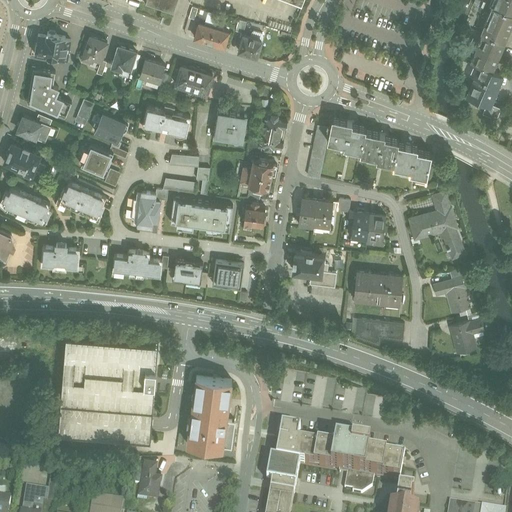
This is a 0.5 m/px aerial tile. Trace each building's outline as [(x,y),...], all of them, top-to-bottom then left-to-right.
[(178,0),(147,0),(146,4),(174,14),(178,0)] [(511,0),(494,0),(493,5),(495,6),(511,12),(511,0)] [(198,8),(192,6),(189,17),(195,19),(198,8)] [(511,25),(511,12),(495,6),(487,24),(485,23),(481,32),(482,33),(505,42),(511,25)] [(217,22),(219,13),(210,10),(207,19),(217,22)] [(246,22),(239,19),(236,30),(243,32),(246,22)] [(224,27),(206,21),(205,24),(200,22),(195,38),(202,39),(201,41),(217,46),(218,44),(225,46),(229,31),(223,29),(224,27)] [(57,33),(48,31),(47,35),(39,33),(35,54),(48,56),(49,59),(55,60),(57,58),(67,59),(71,39),(66,38),(66,36),(57,34),(57,33)] [(505,42),(482,33),(471,60),(493,70),(505,42)] [(262,40),(244,34),(239,51),(257,57),(262,40)] [(108,42),(91,36),(90,40),(88,39),(84,49),(86,50),(82,61),(91,64),(93,60),(101,62),(108,42)] [(136,51),(119,45),(117,52),(115,51),(113,59),(115,60),(113,66),(130,72),(136,51)] [(165,65),(145,59),(140,76),(160,82),(163,73),(165,65)] [(107,61),(102,60),(97,73),(103,75),(107,61)] [(493,70),(471,60),(466,71),(476,75),(470,90),(479,94),(477,99),(487,103),(490,104),(490,103),(503,74),(493,70)] [(189,65),(189,67),(182,65),(181,69),(178,68),(176,75),(178,76),(176,84),(207,94),(209,86),(212,87),(214,79),(212,78),(213,74),(206,72),(207,71),(189,65)] [(56,71),(36,67),(35,74),(32,73),(29,94),(32,95),(29,102),(57,114),(59,110),(67,114),(72,101),(55,94),(56,91),(57,92),(59,87),(54,84),(56,71)] [(171,75),(163,73),(160,82),(162,82),(158,96),(164,97),(171,75)] [(94,102),(85,98),(78,114),(88,118),(94,102)] [(490,103),(490,104),(487,103),(483,113),(497,119),(501,108),(490,103)] [(165,109),(148,105),(143,125),(161,129),(162,125),(170,127),(169,131),(187,135),(191,115),(174,111),(175,108),(165,106),(165,109)] [(248,115),(218,110),(214,135),(224,136),(224,139),(234,140),(235,138),(244,139),(248,115)] [(127,122),(103,112),(95,130),(114,138),(119,140),(123,131),(125,132),(127,130),(128,128),(128,127),(128,126),(128,124),(126,123),(127,122)] [(279,114),(267,112),(260,147),(272,149),(272,146),(282,148),(282,146),(284,145),(285,142),(283,141),(287,125),(288,125),(289,122),(288,120),(288,119),(278,117),(279,114)] [(52,119),(39,113),(36,120),(50,125),(52,119)] [(36,120),(24,115),(18,129),(45,140),(51,126),(50,125),(36,120)] [(353,121),(333,117),(329,134),(328,140),(345,143),(344,146),(362,150),(366,130),(366,127),(352,124),(353,121)] [(386,134),(366,130),(362,150),(361,153),(377,156),(377,159),(394,162),(398,142),(399,139),(385,137),(386,134)] [(329,134),(317,131),(316,138),(328,140),(329,134)] [(119,140),(114,138),(112,144),(119,147),(120,147),(122,142),(119,140)] [(328,140),(316,138),(315,144),(327,147),(328,140)] [(110,149),(91,141),(81,164),(105,174),(114,152),(114,151),(110,149)] [(30,148),(24,145),(23,147),(13,142),(12,145),(10,146),(9,147),(9,148),(8,149),(9,151),(9,152),(5,162),(25,170),(25,172),(25,173),(30,174),(31,174),(32,173),(35,168),(43,172),(46,163),(38,160),(41,154),(29,149),(30,148)] [(418,146),(398,142),(394,162),(394,165),(410,169),(410,172),(427,175),(432,152),(418,149),(418,146)] [(119,147),(112,144),(110,149),(114,151),(114,152),(117,153),(119,147)] [(327,147),(315,144),(314,150),(325,153),(327,147)] [(120,147),(119,147),(117,153),(126,157),(129,151),(120,147)] [(325,153),(314,150),(312,157),(324,159),(325,153)] [(200,155),(173,155),(170,165),(200,166),(200,155)] [(268,158),(259,156),(259,160),(254,159),(252,168),(244,166),(241,181),(249,183),(249,184),(255,185),(254,190),(254,191),(261,192),(262,192),(263,187),(269,188),(272,174),(275,175),(277,164),(274,164),(274,163),(267,162),(268,158)] [(324,159),(312,157),(311,163),(323,166),(324,159)] [(323,166),(311,163),(310,169),(321,172),(323,166)] [(211,168),(198,166),(197,178),(203,179),(210,180),(211,168)] [(122,172),(111,167),(105,181),(116,185),(122,172)] [(321,172),(310,169),(308,176),(320,178),(321,172)] [(73,207),(60,201),(63,195),(61,195),(65,185),(66,186),(69,180),(74,182),(75,182),(76,181),(78,181),(78,173),(77,172),(73,172),(69,173),(65,174),(62,176),(55,192),(46,188),(41,198),(51,202),(49,207),(52,208),(48,218),(45,216),(44,219),(53,223),(55,219),(67,225),(76,205),(74,204),(73,207)] [(166,177),(163,187),(169,188),(169,190),(195,192),(197,182),(166,177)] [(209,194),(210,180),(203,179),(201,193),(209,194)] [(91,191),(83,188),(84,187),(74,182),(69,180),(66,186),(65,185),(61,195),(63,195),(60,201),(73,207),(74,204),(76,205),(85,209),(84,211),(97,217),(100,211),(102,212),(105,203),(104,202),(106,196),(91,190),(91,191)] [(27,193),(11,186),(9,191),(6,189),(2,198),(5,200),(4,204),(9,206),(8,208),(17,212),(18,210),(29,215),(28,217),(37,221),(38,219),(43,221),(44,219),(45,216),(48,218),(52,208),(49,207),(51,202),(41,198),(35,196),(34,197),(27,194),(27,193)] [(163,188),(157,188),(156,192),(157,192),(156,200),(161,201),(162,201),(162,198),(168,199),(169,190),(169,188),(163,187),(163,188)] [(261,192),(254,191),(254,190),(250,189),(248,198),(260,199),(261,192)] [(156,192),(142,190),(142,193),(137,193),(137,198),(134,198),(132,218),(135,218),(134,224),(138,224),(138,225),(153,227),(153,221),(159,221),(161,201),(156,200),(157,192),(156,192)] [(446,191),(434,194),(437,207),(438,206),(449,203),(446,191)] [(174,197),(171,222),(177,223),(176,229),(194,231),(195,224),(207,226),(206,233),(224,236),(225,232),(231,233),(235,206),(174,197)] [(318,199),(302,197),(299,224),(307,225),(307,222),(315,223),(318,199)] [(334,201),(318,199),(315,223),(315,226),(324,227),(325,224),(331,225),(334,201)] [(260,202),(252,201),(252,205),(247,204),(244,223),(245,223),(244,227),(252,228),(252,224),(253,224),(264,225),(264,224),(266,223),(267,218),(265,216),(266,207),(259,206),(260,202)] [(449,203),(438,206),(439,210),(411,218),(416,237),(443,230),(450,246),(447,247),(448,248),(456,245),(460,254),(465,252),(455,227),(456,226),(451,207),(449,203)] [(371,213),(355,211),(352,235),(359,235),(358,238),(367,240),(371,213)] [(386,215),(371,213),(367,240),(383,242),(386,215)] [(11,231),(0,225),(0,254),(2,256),(7,259),(12,247),(14,247),(16,243),(11,231)] [(67,243),(57,242),(57,246),(43,245),(42,264),(54,265),(54,263),(67,264),(67,266),(79,267),(80,247),(67,246),(67,243)] [(128,255),(115,253),(113,269),(130,271),(131,269),(144,271),(144,273),(161,275),(162,267),(163,259),(150,257),(150,251),(129,249),(128,255)] [(315,252),(306,251),(306,252),(296,251),(294,270),(312,273),(322,274),(322,273),(327,274),(328,272),(329,264),(323,263),(324,254),(315,253),(315,252)] [(185,258),(176,257),(173,276),(200,279),(203,260),(193,259),(193,257),(185,256),(185,258)] [(215,260),(212,283),(240,287),(243,264),(215,260)] [(464,266),(450,270),(453,279),(462,276),(463,277),(467,276),(464,266)] [(373,272),(357,270),(354,296),(370,298),(372,274),(373,272)] [(322,274),(312,273),(311,284),(336,286),(337,273),(328,272),(327,274),(322,273),(322,274)] [(388,275),(372,274),(370,298),(385,299),(388,275)] [(403,275),(388,274),(388,275),(385,299),(401,301),(403,275)] [(453,279),(434,284),(437,294),(450,290),(451,297),(449,297),(453,311),(470,307),(466,293),(463,294),(461,287),(465,286),(463,277),(462,276),(453,279)] [(480,310),(467,314),(469,319),(481,316),(482,317),(480,310)] [(469,319),(451,324),(458,351),(477,346),(473,331),(484,328),(482,317),(481,316),(469,319)] [(368,318),(358,317),(356,337),(365,340),(368,318)] [(383,320),(368,318),(365,340),(380,345),(381,337),(383,320)] [(405,322),(383,320),(381,337),(403,340),(405,322)] [(158,341),(66,334),(59,433),(150,440),(151,424),(158,341)] [(232,380),(197,375),(188,443),(223,448),(225,428),(226,428),(226,427),(227,427),(228,420),(227,420),(227,419),(232,380)] [(371,447),(337,440),(335,447),(327,445),(328,445),(325,439),(325,438),(300,434),(301,429),(283,426),(277,458),(271,457),(267,480),(273,481),(271,490),(294,494),(300,463),(340,470),(339,472),(348,473),(345,488),(353,490),(353,492),(362,493),(373,486),(375,476),(400,481),(405,451),(372,445),(372,447),(371,447)] [(157,460),(145,458),(144,466),(145,466),(141,492),(148,493),(147,496),(157,497),(160,483),(158,483),(160,475),(161,476),(162,473),(155,472),(157,460)] [(49,489),(27,486),(22,511),(52,511),(58,474),(52,472),(49,489)] [(290,511),(294,494),(271,490),(267,511),(290,511)] [(400,492),(397,508),(410,510),(412,499),(414,499),(414,494),(400,492)] [(123,500),(100,496),(101,493),(100,493),(100,496),(96,511),(121,511),(123,500),(124,497),(123,497),(123,500)] [(96,511),(100,496),(93,495),(92,501),(90,511),(96,511)] [(9,511),(12,500),(0,498),(0,511),(9,511)] [(90,511),(92,501),(85,500),(83,511),(90,511)] [(483,511),(484,506),(450,500),(448,511),(483,511)]
